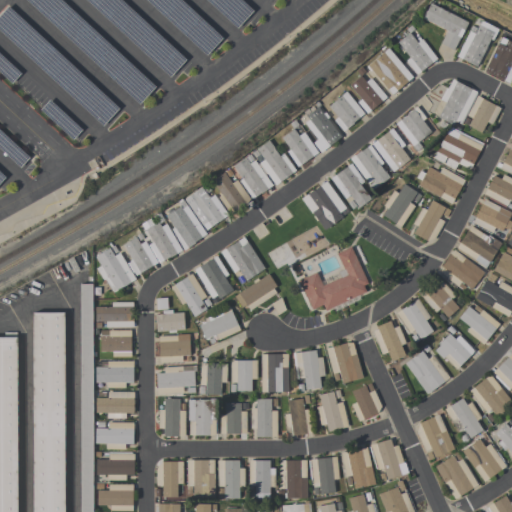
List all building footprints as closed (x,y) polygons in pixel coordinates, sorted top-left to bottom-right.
[(184,60),(119,0),(84,0),(168,77),(184,60)] [(179,0),(144,0),(205,55),(221,37),(179,0)] [(467,22),(453,50),(440,43),(446,31),(421,18),(425,10),(426,11),(430,3),(467,22)] [(476,66),(456,56),(471,26),(476,28),(478,25),(481,20),(497,29),(492,40),(490,39),(476,66)] [(436,58),(416,74),(405,61),(409,58),(397,42),(409,33),(416,43),(421,39),(436,58)] [(511,75),(508,83),(483,71),(497,43),(498,43),(501,37),(511,42),(511,75)] [(412,77),(391,94),(387,89),(367,66),(387,48),(412,77)] [(386,97),(366,114),(356,102),(360,99),(348,85),(360,76),(365,82),(370,78),(386,97)] [(474,91),(458,123),(454,121),(452,125),(437,117),(445,102),(440,100),(446,88),(447,89),(451,79),(474,91)] [(363,113),(352,123),(342,131),(333,120),(336,117),(328,106),(345,92),(363,113)] [(499,108),(491,124),(486,122),(480,133),(467,126),(471,118),(466,115),(477,96),(499,108)] [(395,124),(406,115),(405,114),(416,106),(425,118),(422,121),(430,132),(417,142),(421,147),(416,151),(412,146),(395,124)] [(322,114),(324,112),(328,117),(326,119),(340,137),(320,152),(312,143),(317,139),(304,123),(308,120),(306,117),(307,115),(317,107),(322,114)] [(391,128),(404,145),(400,148),(408,159),(392,172),(371,144),(391,128)] [(297,167),(286,152),(289,149),(281,138),(292,129),(297,136),(303,132),(317,152),(297,167)] [(459,134),(460,132),(481,143),(480,145),(481,145),(469,170),(457,163),(454,169),(432,158),(445,134),(455,139),(458,133),(459,134)] [(295,170),(275,185),(258,163),(263,159),(256,149),(267,140),(279,156),(282,153),(295,170)] [(511,144),(511,174),(499,168),(511,144)] [(382,163),(379,165),(388,177),(372,189),(369,185),(373,181),(372,180),(367,183),(349,159),(360,150),(360,151),(369,145),(382,163)] [(232,167),(232,166),(244,157),(249,163),(253,160),(271,185),(260,193),(251,199),(230,168),(232,167)] [(350,163),(363,181),(359,185),(364,192),(365,192),(370,199),(358,207),(349,195),(344,198),(329,178),(350,163)] [(465,180),(453,203),(417,185),(420,180),(421,180),(424,174),(427,167),(438,172),(441,167),(465,180)] [(250,200),(229,215),(217,197),(220,195),(211,181),(223,173),(230,183),(236,180),(250,200)] [(500,179),(502,174),(511,179),(511,202),(508,200),(505,208),(483,196),(484,194),(483,194),(493,175),(500,179)] [(348,211),(323,229),(311,213),(310,213),(300,199),(301,199),(301,198),(313,189),(313,190),(325,181),(348,211)] [(387,209),(382,205),(392,190),(397,193),(403,184),(415,192),(409,202),(414,206),(400,227),(382,215),(387,209)] [(183,199),(201,187),(208,198),(213,195),(227,214),(205,230),(183,199)] [(498,207),(496,211),(508,217),(501,231),(494,227),(491,233),(472,223),(484,199),(498,207)] [(179,206),(177,204),(182,200),(205,233),(194,242),(183,250),(170,229),(173,227),(165,216),(179,206)] [(408,231),(421,207),(425,210),(431,200),(444,208),(443,209),(448,212),(446,217),(440,214),(438,218),(443,221),(433,239),(425,240),(412,233),(408,231)] [(152,242),(145,229),(158,222),(154,216),(159,213),(164,221),(158,224),(160,227),(165,224),(181,250),(170,257),(169,256),(159,262),(148,244),(152,242)] [(488,237),(487,238),(488,239),(486,243),(497,249),(485,267),(473,259),(472,260),(455,249),(456,248),(470,225),(488,237)] [(264,268),(245,280),(238,269),(233,272),(219,252),(243,236),(264,268)] [(156,262),(135,275),(133,272),(132,273),(126,263),(131,260),(122,244),(135,237),(139,244),(144,241),(156,262)] [(367,283),(362,286),(365,292),(325,311),(322,305),(311,310),(298,281),(316,272),(322,285),(340,277),(338,272),(343,269),(336,253),(350,247),(367,283)] [(135,279),(113,292),(105,280),(103,281),(95,268),(100,266),(94,257),(109,248),(113,256),(119,252),(135,279)] [(483,272),(471,289),(461,281),(460,283),(465,287),(462,291),(437,271),(453,249),(483,272)] [(511,257),(511,281),(509,280),(509,281),(504,278),(504,277),(492,270),(502,252),(511,257)] [(227,274),(223,277),(228,284),(232,290),(213,302),(210,297),(193,270),(215,255),(227,274)] [(205,296),(200,300),(206,309),(193,316),(184,302),(181,304),(170,287),(191,273),(205,296)] [(253,283),(252,281),(256,278),(258,280),(267,273),(275,286),(272,288),(275,293),(249,310),(238,294),(253,283)] [(432,279),(438,286),(442,282),(455,295),(450,299),(458,307),(447,318),(439,309),(435,312),(417,293),(432,279)] [(497,286),(500,281),(511,288),(511,307),(507,317),(474,297),(485,279),(497,286)] [(92,284),(92,511),(79,511),(79,284),(92,284)] [(155,298),(166,298),(167,309),(156,310),(155,298)] [(417,299),(429,317),(424,320),(432,331),(419,339),(413,330),(408,333),(395,313),(417,299)] [(132,302),(132,327),(105,327),(105,322),(95,322),(95,307),(111,307),(111,302),(132,302)] [(217,340),(215,334),(205,339),(198,325),(205,322),(203,317),(228,306),(239,330),(217,340)] [(478,314),(481,310),(499,324),(482,344),(465,331),(469,327),(458,318),(467,306),(478,314)] [(155,323),(154,323),(154,314),(161,314),(161,310),(172,310),(172,313),(183,312),(184,330),(156,332),(155,323)] [(63,511),(32,511),(32,313),(63,313),(63,511)] [(393,328),(398,326),(405,343),(400,345),(404,355),(391,361),(387,352),(385,353),(386,356),(383,358),(381,354),(372,332),(377,329),(375,327),(389,321),(393,328)] [(130,357),(112,357),(111,352),(100,352),(100,336),(100,330),(130,330),(130,357)] [(454,339),(459,335),(474,351),(455,370),(443,358),(442,359),(434,350),(439,345),(438,344),(448,333),(454,339)] [(188,335),(189,355),(181,355),(181,362),(159,363),(158,336),(188,335)] [(16,511),(0,511),(0,338),(16,338),(16,511)] [(362,377),(341,383),(338,372),(332,374),(325,348),(346,343),(352,343),(362,377)] [(316,358),(321,357),(324,376),(318,376),(320,387),(305,389),(303,378),(296,379),(292,353),(315,350),(316,358)] [(448,378),(426,394),(404,363),(421,351),(427,359),(432,355),(448,378)] [(511,354),(511,386),(509,389),(492,372),(511,353),(511,354)] [(287,392),(260,392),(260,354),(287,354),(287,392)] [(256,360),(256,379),(251,379),(251,391),(236,391),(236,382),(230,382),(230,360),(256,360)] [(132,361),(132,382),(124,382),(124,388),(106,388),(106,382),(94,382),(94,367),(98,367),(98,361),(132,361)] [(226,364),(225,382),(220,382),(220,394),(205,394),(205,385),(199,385),(199,363),(226,364)] [(195,365),(195,371),(193,371),(194,386),(182,387),(182,392),(156,394),(155,373),(163,373),(163,367),(195,365)] [(511,402),(511,404),(496,417),(490,409),(485,413),(468,391),(489,374),(511,402)] [(368,393),(373,390),(380,406),(376,413),(358,421),(350,404),(355,402),(351,391),(364,385),(368,393)] [(335,403),(341,402),(348,426),(327,432),(325,424),(320,425),(315,407),(320,406),(318,395),(332,391),(335,403)] [(133,392),(133,413),(125,413),(125,419),(106,419),(106,413),(95,413),(95,398),(107,398),(107,392),(133,392)] [(184,437),(163,436),(163,428),(157,428),(158,410),(164,410),(164,398),(178,398),(178,403),(184,403),(184,437)] [(466,405),(470,402),(480,418),(476,421),(482,430),(469,438),(462,427),(457,431),(444,409),(461,398),(466,405)] [(188,435),(189,403),(194,403),(194,399),(209,400),(209,411),(215,411),(215,435),(188,435)] [(270,411),(276,411),(276,437),(255,437),(255,429),(249,429),(249,408),(255,408),(255,399),(270,399),(270,411)] [(303,410),(309,409),(312,433),(286,436),(283,414),(288,414),(287,401),(301,399),(303,410)] [(219,434),(219,415),(224,415),(224,403),(246,403),(246,434),(219,434)] [(418,423),(432,417),(431,414),(435,413),(436,415),(438,414),(453,449),(434,457),(431,451),(430,451),(433,458),(428,460),(416,432),(418,423)] [(511,454),(506,448),(503,451),(497,443),(500,440),(494,433),(505,424),(506,425),(511,421),(511,422),(511,454)] [(132,423),(132,444),(124,444),(124,449),(105,449),(105,444),(94,444),(94,428),(107,428),(107,423),(132,423)] [(461,451),(478,439),(481,443),(487,438),(502,460),(501,461),(505,466),(483,482),(461,451)] [(392,446),(397,445),(402,463),(397,464),(401,475),(386,480),(383,468),(377,470),(369,445),(389,439),(392,446)] [(374,484),(354,488),(351,475),(345,476),(339,453),(366,447),(374,484)] [(452,456),(452,455),(457,452),(477,485),(453,499),(434,467),(452,456)] [(133,475),(125,475),(125,480),(106,480),(106,475),(95,475),(95,460),(102,460),(102,454),(133,454),(133,475)] [(319,494),(318,486),(312,487),(309,459),(336,457),(338,479),(332,479),(334,492),(319,494)] [(214,460),(214,498),(192,498),(192,494),(186,494),(186,460),(214,460)] [(238,468),(243,468),(244,487),(238,487),(238,498),(223,498),(223,486),(217,486),(216,461),(238,460),(238,468)] [(268,468),(274,468),(274,487),(268,487),(268,498),(254,498),(254,485),(248,485),(247,460),(268,460),(268,468)] [(306,498),(285,498),(285,488),(279,488),(278,460),(305,460),(306,498)] [(161,462),(182,462),(182,484),(176,484),(176,497),(161,497),(161,486),(155,486),(155,467),(161,462)] [(132,485),(132,511),(109,511),(109,505),(96,505),(97,490),(107,490),(108,484),(132,485)] [(396,487),(397,490),(403,488),(412,511),(383,511),(377,494),(396,487)] [(365,505),(371,503),(373,511),(346,511),(351,511),(347,498),(362,494),(365,505)] [(509,503),(511,500),(511,511),(489,511),(486,506),(505,496),(509,503)] [(334,511),(340,510),(340,511),(319,511),(318,506),(333,503),(334,511)]
